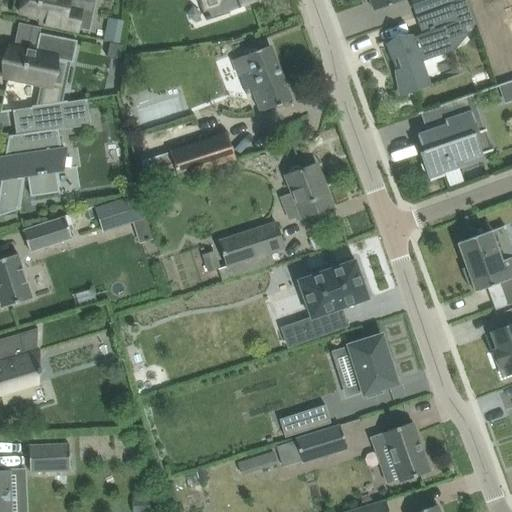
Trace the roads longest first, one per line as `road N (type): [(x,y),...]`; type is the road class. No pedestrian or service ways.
road 1 (tertiary): [(499,511),(468,429),(441,385),(389,229)]
road 2 (tertiary): [(389,229),(312,0)]
road 3 (residential): [(389,229),(511,182)]
